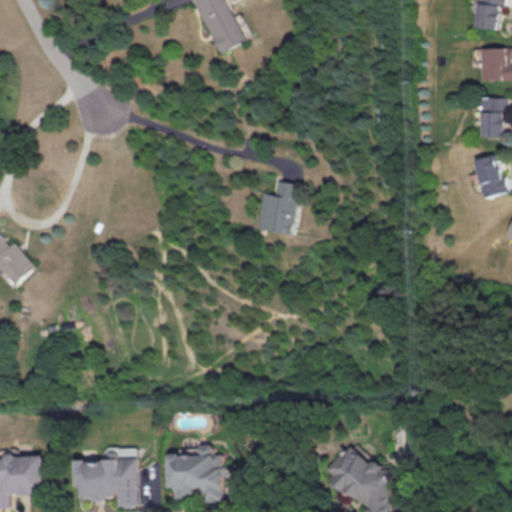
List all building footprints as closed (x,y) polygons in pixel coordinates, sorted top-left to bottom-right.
[(197,0),(222,51),(247,39),(228,0),(197,0)] [(508,0),(482,0),(479,25),(502,28),(505,4),(508,4),(508,0)] [(511,45),(484,46),(484,79),(511,77),(511,45)] [(485,134),(510,135),(510,96),(485,95),(485,134)] [(477,158),(488,196),(511,189),(501,152),(477,158)] [(262,227),(296,232),(302,182),(281,179),(279,192),(266,190),(262,227)] [(39,265),(18,240),(14,243),(0,227),(0,269),(15,286),(39,265)] [(227,498),(226,452),(216,452),(216,442),(202,442),(202,451),(187,451),(187,450),(174,450),(174,485),(180,485),(181,494),(200,494),(199,486),(209,486),(209,499),(227,498)] [(397,466),(362,451),(362,444),(353,444),(349,454),(340,453),(335,468),(334,481),(372,500),(372,511),(371,511),(393,511),(394,483),(396,477),(397,466)] [(0,506),(15,506),(14,493),(49,492),(48,453),(0,454),(0,506)]
